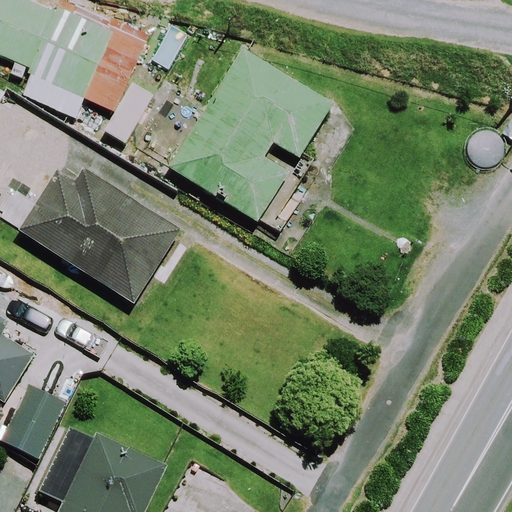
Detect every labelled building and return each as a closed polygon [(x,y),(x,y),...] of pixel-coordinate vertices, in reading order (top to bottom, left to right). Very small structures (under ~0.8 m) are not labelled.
[(117,44),(25,0),(0,0),(0,2),(0,62),(88,105),(117,44)] [(278,147),(302,162),(333,111),(246,57),(172,175),(260,230),(290,181),(266,166),(278,147)] [(0,120),(11,102),(0,96),(0,120)] [(97,186),(90,198),(57,177),(19,240),(132,309),(177,235),(97,186)] [(0,385),(7,373),(18,380),(37,349),(0,326),(0,385)] [(70,412),(28,394),(4,448),(41,465),(28,497),(63,511),(62,511),(161,511),(175,481),(62,431),(70,412)]
